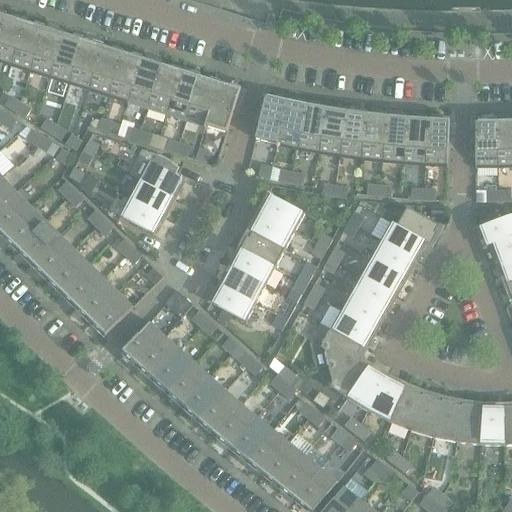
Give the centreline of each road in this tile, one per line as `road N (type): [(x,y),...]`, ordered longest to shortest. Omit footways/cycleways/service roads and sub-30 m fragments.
road 1 (residential): [(238,511),(79,383),(0,300)]
road 2 (residential): [(458,231),(391,348),(421,365),(511,373)]
road 3 (residential): [(266,44),(460,72)]
road 4 (residential): [(458,231),(460,72)]
road 5 (residential): [(511,368),(458,231)]
road 6 (residential): [(128,0),(266,44)]
road 7 (residential): [(228,177),(266,44)]
road 8 (residential): [(228,177),(201,186),(167,242),(173,278)]
road 9 (residential): [(173,278),(199,265),(237,200),(228,177)]
